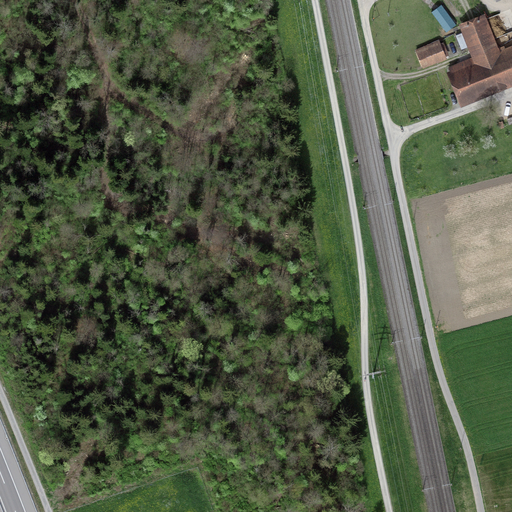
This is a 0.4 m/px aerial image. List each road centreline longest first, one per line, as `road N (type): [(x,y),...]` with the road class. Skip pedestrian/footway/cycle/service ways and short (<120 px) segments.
road 1 (unclassified): [(481,511),(433,351),(397,177),(397,139)]
road 2 (track): [(344,162),(359,249),(365,388),(389,511)]
road 3 (track): [(312,0),(344,162)]
road 4 (track): [(0,390),(48,511)]
road 5 (unclassified): [(511,92),(397,139)]
road 6 (track): [(386,118),(360,0)]
